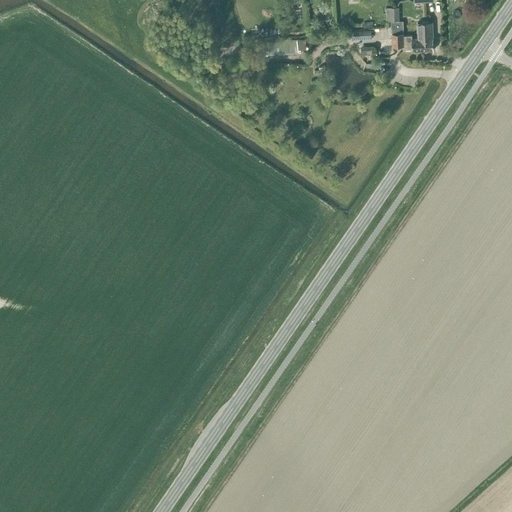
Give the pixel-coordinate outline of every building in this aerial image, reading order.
[(399,20),(398,7),(390,7),(391,21),(399,20)] [(403,49),(412,49),(412,51),(421,50),(420,38),(415,38),(411,38),(411,35),(403,35),(403,28),(403,20),(399,20),(391,21),(391,29),(392,29),(392,46),(403,46),(403,49)] [(415,38),(420,38),(421,50),(433,50),(433,38),(432,21),(417,22),(417,30),(414,30),(415,38)] [(371,38),(371,30),(359,30),(359,38),(371,38)] [(305,49),(305,39),(290,39),(290,41),(280,40),(279,49),(305,49)] [(278,41),(262,42),(263,54),(279,53),(278,41)] [(373,52),(373,44),(362,44),(363,52),(373,52)]
